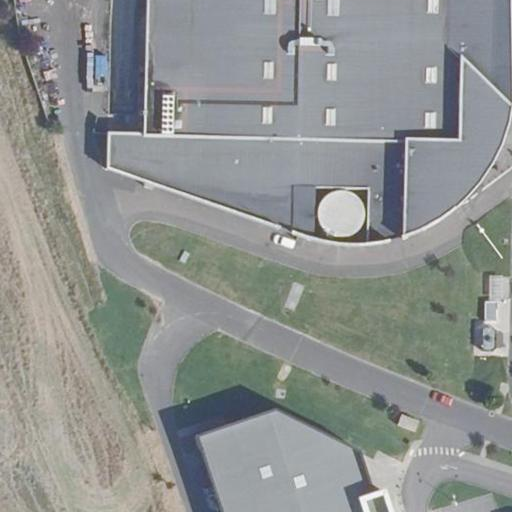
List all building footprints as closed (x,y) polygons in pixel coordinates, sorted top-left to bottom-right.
[(511,0),(150,0),(147,141),(110,139),(109,175),(318,246),(346,250),(362,251),(376,250),(389,250),(418,240),(441,229),(458,217),(464,212),(474,201),(479,195),(484,189),(492,178),(500,164),(506,147),(511,131),(511,128),(511,0)] [(503,276),(491,276),(490,300),(502,300),(503,276)] [(498,304),(486,304),(486,319),(486,323),(498,324),(498,304)] [(494,328),(486,328),(486,351),(494,351),(498,347),(498,332),(494,328)] [(372,497),(360,461),(358,456),(277,412),(200,438),(204,450),(224,511),(395,511),(389,492),(372,497)] [(419,420),(402,415),(399,428),(416,433),(419,420)]
